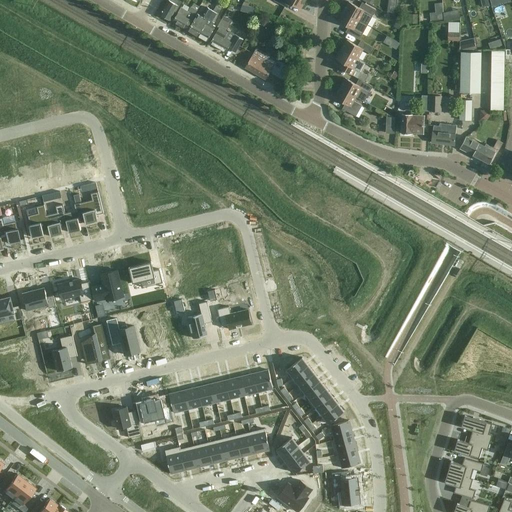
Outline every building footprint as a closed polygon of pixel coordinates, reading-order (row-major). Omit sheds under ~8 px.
[(171,19),(179,4),(181,1),(180,0),(167,0),(160,13),(171,19)] [(301,8),(305,0),(273,0),(274,0),(285,6),(288,1),(301,8)] [(367,25),(372,16),(376,10),(365,3),(362,9),(348,2),(343,11),(367,25)] [(186,28),(193,17),(197,9),(191,6),(188,11),(181,7),(178,11),(173,20),(186,28)] [(199,35),(214,8),(210,6),(209,8),(207,7),(202,16),(198,13),(196,16),(189,29),(199,35)] [(207,40),(214,27),(215,25),(213,24),(214,22),(213,22),(221,9),(215,6),(214,9),(214,8),(199,35),(207,40)] [(458,9),(443,13),(443,17),(443,19),(444,20),(460,17),(458,9)] [(359,40),(367,25),(343,11),(338,20),(351,28),(348,33),(359,40)] [(230,32),(226,30),(232,20),(223,15),(218,26),(219,27),(211,42),(226,50),(228,47),(235,51),(243,37),(236,33),(232,41),(227,38),(230,32)] [(262,16),(259,24),(267,27),(270,19),(262,16)] [(447,40),(460,41),(460,32),(448,32),(447,40)] [(271,46),(276,37),(273,35),(267,44),(271,46)] [(393,39),(390,44),(396,48),(399,42),(393,39)] [(474,39),(460,42),(460,50),(476,50),(474,39)] [(341,49),(358,58),(363,49),(371,54),(374,48),(363,42),(360,47),(347,40),(341,49)] [(283,81),(290,69),(294,61),(288,58),(286,62),(284,60),(283,63),(270,55),(271,53),(268,51),(267,53),(257,47),(245,67),(265,79),(269,73),(283,81)] [(341,49),(336,59),(340,61),(337,67),(346,72),(357,78),(361,72),(360,71),(365,62),(358,58),(341,49)] [(503,110),(504,51),(491,51),(490,110),(503,110)] [(461,52),(460,92),(480,92),(481,52),(461,52)] [(340,87),(356,97),(358,93),(364,96),(366,91),(369,92),(373,86),(361,80),(358,85),(345,78),(340,87)] [(354,101),(356,97),(340,87),(334,97),(348,104),(345,110),(356,116),(362,105),(354,101)] [(429,95),(429,110),(441,111),(441,95),(429,95)] [(460,99),(459,120),(471,120),(472,100),(460,99)] [(490,110),(480,110),(480,120),(485,120),(490,117),(490,110)] [(403,113),(402,132),(403,132),(404,134),(408,135),(410,132),(411,132),(423,133),(424,115),(412,115),(412,114),(403,113)] [(386,133),(394,133),(395,117),(387,114),(386,133)] [(433,130),(431,142),(454,145),(456,125),(440,123),(440,126),(433,125),(433,130)] [(491,146),(485,143),(484,146),(466,136),(460,148),(489,163),(495,152),(496,152),(497,149),(499,150),(503,143),(497,140),(493,147),(491,146)] [(86,139),(78,141),(82,161),(90,159),(86,139)] [(78,141),(70,143),(75,162),(82,161),(78,141)] [(70,143),(62,145),(67,164),(75,162),(70,143)] [(62,145),(54,146),(59,166),(67,164),(62,145)] [(54,146),(47,148),(51,168),(59,166),(54,146)] [(47,148),(39,150),(43,170),(51,168),(47,148)] [(39,150),(31,152),(36,171),(43,170),(39,150)] [(31,152),(23,154),(28,173),(36,171),(31,152)] [(23,154),(15,155),(20,175),(28,173),(23,154)] [(15,155),(8,157),(12,177),(20,175),(15,155)] [(8,157),(0,158),(0,159),(4,178),(12,177),(8,157)] [(82,202),(81,202),(86,221),(85,221),(86,224),(98,221),(97,214),(103,213),(98,191),(91,193),(92,200),(82,202)] [(65,213),(68,225),(67,225),(69,232),(81,229),(79,222),(85,221),(86,221),(81,202),(74,204),(76,210),(65,213)] [(38,213),(27,215),(32,237),(44,234),(43,231),(42,227),(48,226),(49,226),(46,215),(47,215),(44,204),(37,206),(38,213)] [(47,215),(46,215),(49,226),(48,226),(49,230),(51,236),(63,233),(61,227),(67,225),(68,225),(65,213),(63,204),(56,206),(57,212),(47,215)] [(2,217),(0,217),(0,237),(6,236),(7,243),(19,240),(15,221),(4,224),(2,217)] [(190,256),(168,261),(171,275),(186,271),(187,275),(200,272),(197,261),(192,263),(190,256)] [(137,265),(129,267),(133,283),(141,281),(154,277),(156,284),(163,282),(159,269),(153,270),(151,262),(140,264),(137,264),(137,265)] [(103,284),(92,286),(96,301),(106,298),(107,300),(124,296),(117,270),(101,274),(103,284)] [(70,281),(59,284),(62,299),(79,294),(81,302),(93,299),(88,281),(81,283),(80,279),(73,281),(73,280),(72,280),(72,281),(70,281)] [(204,279),(186,284),(188,293),(206,289),(204,279)] [(227,286),(215,289),(217,299),(229,296),(227,286)] [(45,288),(21,293),(25,310),(48,305),(49,307),(56,306),(54,295),(47,297),(45,288)] [(0,315),(12,313),(14,320),(21,318),(21,316),(18,305),(11,307),(9,296),(0,298),(0,315)] [(183,297),(174,300),(178,313),(186,310),(183,297)] [(201,313),(188,316),(193,338),(207,334),(204,323),(212,321),(207,301),(199,303),(201,313)] [(56,306),(49,307),(51,315),(58,313),(56,306)] [(229,306),(217,309),(222,327),(229,326),(230,329),(236,327),(236,328),(242,326),(251,324),(248,309),(231,313),(229,306)] [(164,321),(150,325),(156,347),(170,343),(167,331),(175,329),(170,310),(162,312),(164,321)] [(117,318),(107,320),(113,344),(122,342),(125,355),(140,351),(134,325),(119,329),(117,318)] [(81,341),(80,342),(81,344),(82,344),(90,361),(95,360),(95,361),(102,359),(102,358),(109,356),(109,358),(110,358),(102,323),(93,325),(94,333),(95,336),(82,342),(81,341)] [(62,348),(53,350),(58,371),(72,367),(70,357),(77,356),(74,340),(72,335),(60,338),(62,348)] [(18,362),(12,363),(14,372),(20,370),(22,378),(37,374),(35,362),(42,360),(39,347),(16,351),(18,362)] [(302,357),(287,369),(293,377),(308,365),(302,357)] [(308,365),(293,377),(299,384),(314,373),(308,365)] [(268,369),(254,373),(259,392),(273,388),(268,369)] [(254,373),(240,376),(245,395),(259,392),(254,373)] [(314,373),(299,384),(305,392),(320,380),(314,373)] [(240,376),(226,380),(230,399),(245,395),(240,376)] [(226,380),(212,383),(216,402),(230,399),(226,380)] [(320,380),(305,392),(311,400),(326,388),(320,380)] [(212,383),(198,387),(202,406),(216,402),(212,383)] [(198,387),(184,390),(188,409),(202,406),(198,387)] [(284,387),(280,390),(285,396),(289,392),(284,387)] [(326,388),(311,400),(317,407),(332,395),(326,388)] [(184,390),(169,393),(174,412),(188,409),(184,390)] [(289,392),(285,396),(289,401),(293,398),(289,392)] [(332,395),(317,407),(323,415),(338,403),(332,395)] [(162,399),(141,404),(145,422),(156,419),(158,425),(174,421),(170,406),(164,408),(162,399)] [(296,402),(292,405),(296,411),(300,408),(296,402)] [(338,403),(323,415),(329,423),(344,411),(338,403)] [(127,407),(113,410),(117,428),(126,426),(129,437),(142,434),(136,410),(128,412),(127,407)] [(300,408),(296,411),(301,416),(305,413),(300,408)] [(465,415),(461,426),(472,430),(471,436),(490,442),(492,434),(489,433),(492,423),(479,419),(473,417),(472,418),(465,415)] [(308,417),(304,420),(308,426),(312,423),(308,417)] [(349,420),(330,425),(334,439),(353,434),(349,420)] [(312,423),(308,426),(313,431),(316,428),(312,423)] [(303,424),(299,427),(303,432),(307,429),(303,424)] [(503,427),(498,444),(504,446),(510,429),(503,427)] [(265,428),(250,432),(255,453),(270,449),(265,428)] [(307,429),(303,432),(307,438),(311,435),(307,429)] [(321,431),(316,435),(319,439),(324,435),(321,431)] [(250,432),(236,435),(241,456),(255,453),(250,432)] [(353,434),(334,439),(338,453),(357,448),(353,434)] [(236,435),(222,438),(227,460),(241,456),(236,435)] [(457,439),(454,450),(479,458),(482,448),(488,449),(490,442),(471,436),(469,442),(457,439)] [(292,437),(277,449),(283,457),(298,445),(292,437)] [(222,438),(208,442),(213,463),(227,460),(222,438)] [(154,441),(141,444),(142,450),(156,447),(154,441)] [(208,442),(194,445),(199,467),(213,463),(208,442)] [(181,448),(180,449),(185,470),(199,467),(194,445),(181,448)] [(298,445),(283,457),(289,465),(304,453),(298,445)] [(180,446),(165,450),(171,473),(185,470),(180,449),(181,448),(180,446)] [(357,448),(338,453),(342,468),(361,463),(357,448)] [(18,462),(24,465),(29,457),(23,453),(18,462)] [(304,453),(289,465),(295,472),(310,461),(304,453)] [(451,461),(448,471),(470,478),(471,478),(473,469),(481,471),(484,463),(464,457),(462,464),(451,461)] [(448,471),(444,482),(456,485),(454,492),(473,498),(476,490),(470,488),(473,478),(471,478),(470,478),(448,471)] [(4,479),(0,484),(0,493),(1,495),(4,491),(12,497),(13,497),(26,480),(17,473),(11,480),(9,483),(4,479)] [(499,478),(496,485),(506,488),(508,482),(499,478)] [(342,479),(342,492),(350,492),(349,511),(356,511),(366,511),(367,486),(360,486),(360,479),(342,479)] [(12,497),(10,501),(24,511),(33,501),(28,497),(30,494),(35,487),(26,480),(13,497),(12,497)] [(281,488),(272,499),(287,511),(294,511),(301,504),(299,502),(305,495),(293,486),(287,493),(281,488)] [(36,503),(29,511),(52,511),(58,505),(49,498),(44,505),(42,507),(36,503)] [(504,498),(498,511),(511,511),(511,510),(509,509),(511,501),(504,498)] [(457,502),(453,511),(487,511),(490,505),(468,499),(471,500),(468,507),(457,502)]
